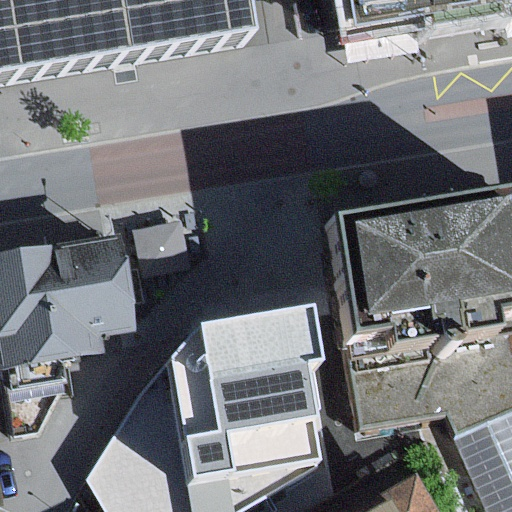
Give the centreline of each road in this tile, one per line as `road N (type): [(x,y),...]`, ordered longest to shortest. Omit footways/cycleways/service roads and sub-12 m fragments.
road 1 (residential): [(297,142),(0,190)]
road 2 (residential): [(297,142),(272,231),(152,348)]
road 3 (residential): [(511,107),(297,142)]
road 4 (residential): [(152,348),(81,429),(47,511)]
